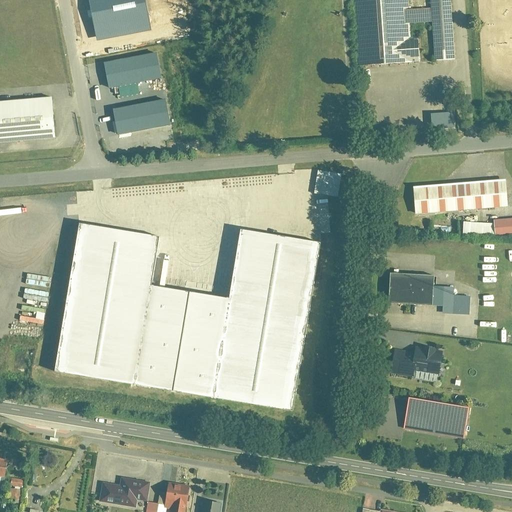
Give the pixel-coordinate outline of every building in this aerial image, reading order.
[(89,0),(97,39),(152,29),(146,0),(89,0)] [(406,0),(354,0),(359,67),(411,63),(411,62),(426,61),(425,36),(409,37),(409,26),(432,24),(435,61),(457,60),(452,0),(430,0),(431,8),(407,9),(406,0)] [(159,54),(106,64),(111,89),(163,78),(159,54)] [(52,98),(0,102),(0,143),(56,139),(52,98)] [(166,99),(113,109),(118,134),(171,124),(166,99)] [(314,194),(338,197),(341,174),(318,170),(314,194)] [(511,186),(511,180),(413,188),(416,216),(511,205),(511,186)] [(511,221),(496,223),(497,237),(511,235),(511,221)] [(151,286),(159,237),(82,224),(57,367),(291,408),(320,244),(242,231),(230,299),(151,286)] [(440,275),(395,274),(394,304),(439,306),(440,275)] [(417,353),(397,351),(393,373),(414,376),(414,371),(440,374),(444,352),(418,348),(417,353)] [(469,410),(410,400),(405,429),(464,438),(469,410)] [(0,476),(8,477),(12,462),(0,460),(0,476)] [(104,484),(101,500),(135,506),(136,498),(147,500),(149,483),(122,479),(121,486),(104,484)] [(189,511),(192,490),(169,485),(165,509),(175,511),(174,511),(189,511)] [(224,511),(226,505),(206,502),(204,511),(224,511)]
